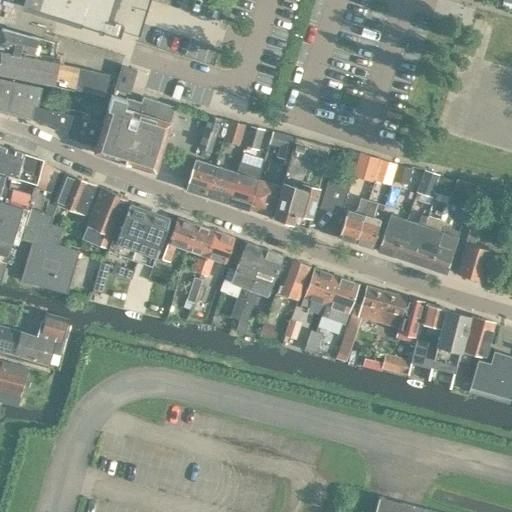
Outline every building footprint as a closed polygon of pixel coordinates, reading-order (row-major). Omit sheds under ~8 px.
[(30,0),(30,2),(81,18),(80,24),(118,36),(120,30),(138,36),(149,0),(30,0)] [(0,31),(0,73),(52,84),(103,95),(108,74),(56,62),(58,57),(47,55),(52,41),(1,27),(0,31)] [(115,88),(128,92),(135,70),(121,66),(115,88)] [(29,118),(31,118),(41,87),(0,77),(0,107),(8,107),(8,111),(30,117),(29,118)] [(102,121),(95,146),(93,152),(154,172),(175,108),(143,97),(142,103),(126,98),(126,99),(111,94),(107,104),(102,121)] [(32,119),(95,146),(102,121),(38,104),(36,104),(32,119)] [(198,147),(211,151),(215,135),(224,136),(225,130),(228,120),(208,115),(198,147)] [(223,140),(239,144),(244,124),(229,120),(223,140)] [(244,149),(256,152),(263,129),(250,125),(244,149)] [(288,160),(294,137),(272,131),(269,143),(279,146),(276,157),(288,160)] [(294,137),(288,160),(272,217),(307,226),(329,146),(295,136),(294,137)] [(0,174),(7,176),(35,184),(41,163),(42,159),(0,146),(0,174)] [(355,165),(375,171),(379,157),(369,154),(369,155),(359,152),(355,165)] [(379,157),(375,171),(372,179),(390,184),(394,170),(393,169),(395,162),(379,157)] [(185,189),(206,196),(216,164),(195,158),(185,189)] [(35,184),(35,186),(51,191),(59,170),(46,164),(42,159),(41,163),(35,184)] [(246,208),(248,209),(258,177),(261,167),(240,161),(238,168),(237,171),(227,202),(242,207),(246,208)] [(408,184),(409,184),(413,168),(413,167),(412,167),(397,163),(397,164),(397,165),(394,176),(393,179),(393,180),(408,184)] [(206,196),(227,202),(237,171),(216,164),(206,196)] [(432,191),(433,191),(439,174),(422,169),(416,191),(431,195),(432,191)] [(65,172),(53,200),(52,202),(56,203),(82,214),(95,184),(65,172)] [(433,191),(451,196),(456,178),(445,175),(439,174),(433,191)] [(258,177),(248,209),(269,215),(279,184),(258,177)] [(320,206),(341,212),(350,183),(328,177),(320,206)] [(465,180),(456,178),(451,196),(470,201),(475,181),(465,179),(465,180)] [(34,185),(28,208),(43,211),(44,212),(48,198),(51,191),(35,186),(34,185)] [(83,233),(85,239),(106,247),(126,198),(101,187),(83,233)] [(338,237),(355,242),(368,200),(360,197),(355,211),(347,209),(338,237)] [(48,198),(44,212),(52,215),(56,203),(52,202),(53,200),(48,198)] [(0,232),(31,242),(19,280),(66,293),(78,250),(56,243),(61,226),(50,222),(52,215),(44,212),(28,208),(0,199),(0,232)] [(368,200),(355,242),(371,247),(384,205),(368,200)] [(116,225),(107,251),(132,260),(149,266),(151,267),(169,218),(167,217),(157,213),(147,210),(147,206),(139,204),(136,206),(128,203),(119,227),(116,225)] [(377,249),(394,255),(406,219),(390,213),(377,249)] [(394,255),(411,261),(423,225),(426,216),(420,214),(417,222),(406,219),(394,255)] [(174,245),(186,249),(195,224),(176,217),(161,259),(169,261),(174,245)] [(192,270),(200,273),(215,230),(195,224),(186,249),(198,253),(192,270)] [(411,261),(428,267),(440,230),(423,225),(411,261)] [(456,273),(468,277),(468,279),(474,281),(477,280),(480,281),(490,250),(474,245),(479,228),(471,225),(456,273)] [(215,230),(200,273),(206,275),(212,258),(225,263),(234,237),(215,230)] [(440,230),(428,267),(445,272),(457,236),(440,230)] [(0,254),(6,256),(10,241),(0,238),(0,254)] [(237,319),(263,249),(244,242),(230,280),(241,284),(230,316),(237,319)] [(282,256),(263,249),(237,319),(245,322),(256,292),(268,296),(282,256)] [(274,295),(265,321),(272,324),(282,297),(283,294),(298,298),(309,266),(294,260),(293,263),(287,261),(276,291),(274,295)] [(100,261),(97,270),(106,273),(109,263),(100,261)] [(115,263),(111,272),(121,275),(124,267),(115,263)] [(124,267),(121,275),(130,279),(134,270),(124,267)] [(307,309),(322,314),(336,276),(313,268),(299,306),(301,307),(301,305),(308,306),(307,309)] [(97,270),(95,280),(104,283),(106,273),(97,270)] [(194,275),(189,287),(197,290),(201,278),(194,275)] [(336,276),(322,314),(343,322),(357,283),(336,276)] [(95,280),(92,290),(101,293),(104,283),(95,280)] [(400,317),(398,327),(397,329),(415,334),(424,301),(366,286),(360,306),(376,310),(374,317),(380,318),(382,312),(400,317)] [(197,290),(189,287),(185,299),(193,302),(197,290)] [(0,319),(15,324),(19,311),(20,306),(0,300),(0,319)] [(407,373),(427,379),(445,309),(446,308),(425,302),(407,373)] [(445,309),(427,379),(433,381),(432,384),(448,388),(467,315),(445,309)] [(0,347),(1,348),(56,364),(67,319),(45,313),(39,337),(6,327),(0,325),(0,347)] [(493,321),(471,315),(461,351),(459,351),(457,360),(467,362),(470,352),(484,356),(493,321)] [(286,334),(298,338),(303,322),(291,318),(286,334)] [(264,321),(260,332),(271,336),(275,324),(272,324),(265,321),(264,321)] [(312,350),(316,352),(322,333),(309,329),(303,348),(312,351),(312,350)] [(483,389),(509,397),(511,386),(511,355),(493,350),(489,362),(477,359),(468,391),(481,395),(483,389)] [(362,366),(381,371),(382,365),(383,362),(364,357),(362,366)] [(0,401),(16,406),(19,396),(23,397),(29,378),(25,377),(28,368),(0,359),(0,401)] [(466,365),(456,362),(453,374),(463,377),(466,365)] [(435,511),(378,496),(373,511),(435,511)]
